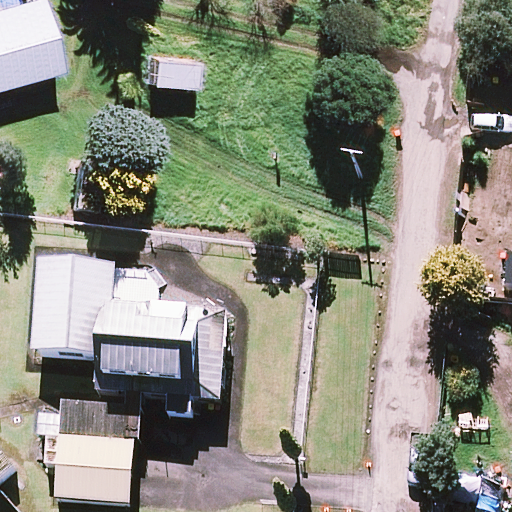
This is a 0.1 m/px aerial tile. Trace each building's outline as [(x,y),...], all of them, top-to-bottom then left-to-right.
[(0,87),(57,72),(37,0),(35,0),(0,9),(0,87)] [(195,62),(153,61),(152,87),(194,89),(195,62)] [(160,277),(43,272),(39,361),(103,364),(102,390),(172,393),(171,423),(194,424),(195,408),(226,409),(230,322),(158,319),(160,277)] [(490,482),(511,484),(511,424),(496,423),(490,482)] [(135,510),(138,453),(63,450),(60,506),(135,510)]
